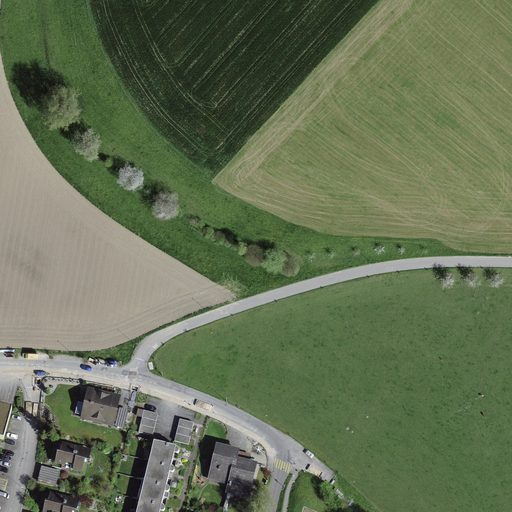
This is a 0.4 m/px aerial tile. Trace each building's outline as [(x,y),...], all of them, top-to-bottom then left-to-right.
[(112,420),(115,409),(111,408),(113,398),(90,392),(87,404),(78,402),(75,414),(84,416),(84,417),(111,423),(112,420)] [(0,405),(0,438),(3,440),(11,409),(0,405)] [(138,432),(152,436),(158,414),(144,411),(138,432)] [(188,445),(194,423),(180,419),(174,441),(188,445)] [(152,461),(149,461),(153,462),(171,467),(171,466),(174,453),(175,454),(176,454),(176,453),(177,453),(178,453),(178,452),(179,451),(179,450),(179,449),(178,449),(178,448),(177,448),(177,447),(176,447),(172,446),(155,442),(154,441),(154,442),(151,453),(154,454),(152,461)] [(89,451),(63,445),(61,453),(58,452),(56,462),(64,465),(65,461),(72,463),(70,469),(82,472),(84,462),(86,462),(89,451)] [(235,459),(236,459),(238,451),(217,446),(210,476),(230,481),(235,459)] [(235,459),(230,481),(228,490),(248,495),(256,464),(236,459),(235,459)] [(172,466),(171,466),(171,467),(153,462),(149,461),(146,472),(150,473),(148,481),(144,480),(149,481),(148,482),(166,486),(166,485),(169,473),(170,473),(171,473),(172,473),(173,472),(174,471),(174,470),(174,469),(174,468),(173,467),(172,466)] [(60,473),(46,469),(43,481),(57,485),(60,473)] [(144,501),(161,505),(162,505),(165,492),(166,492),(167,492),(168,492),(168,491),(169,491),(169,490),(169,489),(169,488),(169,487),(168,486),(167,486),(166,485),(166,486),(148,482),(149,481),(144,480),(141,492),(145,492),(143,500),(140,499),(144,500),(144,501)] [(71,511),(72,511),(73,511),(77,501),(51,495),(49,503),(46,502),(43,511),(71,511)] [(162,505),(161,505),(144,501),(144,500),(140,499),(140,500),(137,511),(140,511),(159,511),(160,511),(161,511),(162,511),(163,511),(164,510),(164,509),(165,509),(165,508),(165,507),(164,507),(164,506),(163,505),(162,505)]
